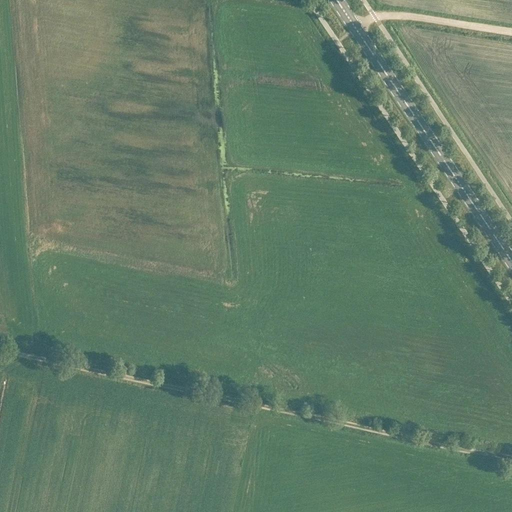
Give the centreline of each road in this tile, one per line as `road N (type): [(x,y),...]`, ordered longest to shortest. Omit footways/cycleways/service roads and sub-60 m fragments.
road 1 (secondary): [(511,262),(336,0)]
road 2 (track): [(511,31),(386,15),(355,28)]
